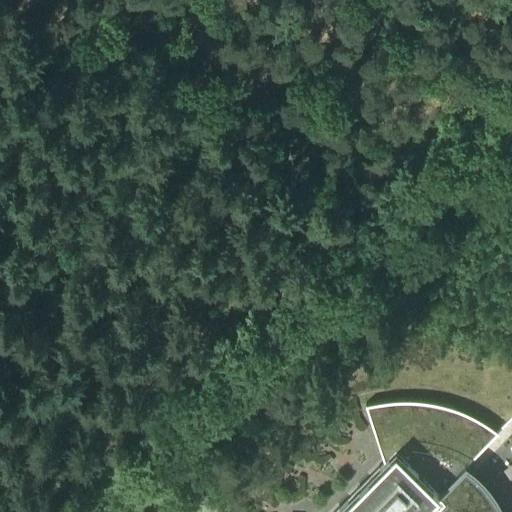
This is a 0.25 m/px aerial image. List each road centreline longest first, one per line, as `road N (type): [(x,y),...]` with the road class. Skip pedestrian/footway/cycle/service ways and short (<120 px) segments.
road 1 (unknown): [(27,511),(511,26)]
road 2 (track): [(154,476),(511,107)]
